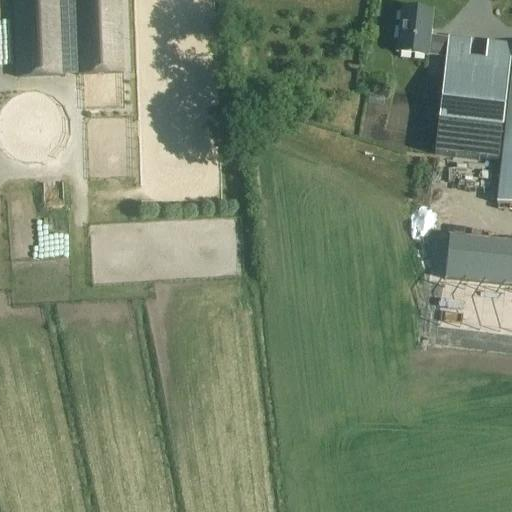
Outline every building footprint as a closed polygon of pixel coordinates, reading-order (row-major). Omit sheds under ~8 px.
[(16,0),(19,79),(67,77),(64,0),(16,0)] [(75,0),(79,76),(126,74),(122,0),(75,0)] [(402,10),(397,54),(427,58),(428,57),(446,59),(439,118),(438,118),(438,122),(439,122),(435,157),(498,164),(502,128),(503,128),(511,49),(511,46),(487,43),(485,62),(469,60),(471,42),(448,39),(448,40),(430,38),(433,13),(402,10)] [(511,208),(511,104),(501,207),(511,208)] [(511,290),(511,246),(446,239),(441,283),(511,290)]
